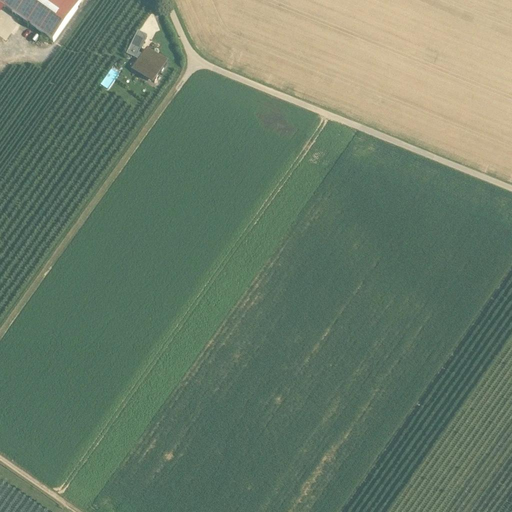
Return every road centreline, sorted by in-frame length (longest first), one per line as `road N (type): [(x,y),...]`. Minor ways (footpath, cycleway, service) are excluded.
road 1 (unclassified): [(511,188),(193,57),(170,0)]
road 2 (track): [(193,57),(0,330)]
